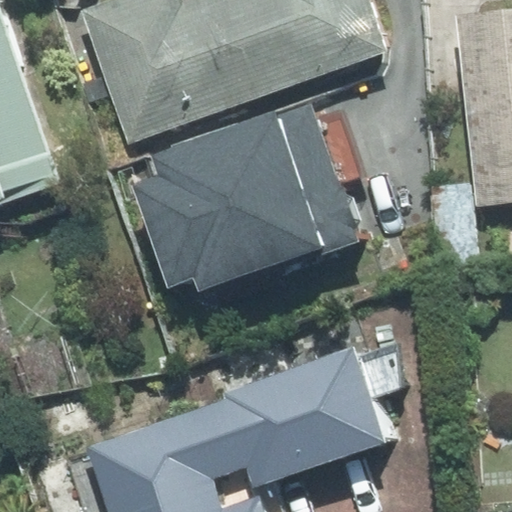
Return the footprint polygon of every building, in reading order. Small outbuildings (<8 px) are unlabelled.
[(0,236),(11,232),(3,209),(87,182),(26,0),(0,8),(0,236)] [(111,0),(95,6),(141,141),(162,133),(346,70),(409,49),(392,0),(111,0)] [(511,200),(511,8),(475,11),(491,203),(511,200)] [(346,70),(162,133),(178,178),(153,186),(190,293),(210,286),(221,318),(409,253),(346,70)] [(415,438),(383,342),(241,388),(245,399),(104,444),(126,511),(289,511),(283,491),(242,505),(233,476),(267,465),(273,484),(415,438)]
